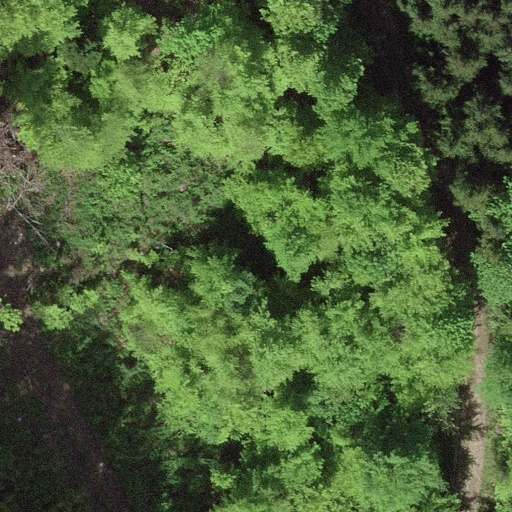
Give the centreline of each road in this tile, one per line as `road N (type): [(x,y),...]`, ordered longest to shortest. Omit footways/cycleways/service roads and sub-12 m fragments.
road 1 (track): [(375,0),(444,193),(471,397),(461,511)]
road 2 (track): [(122,511),(18,308),(0,255)]
